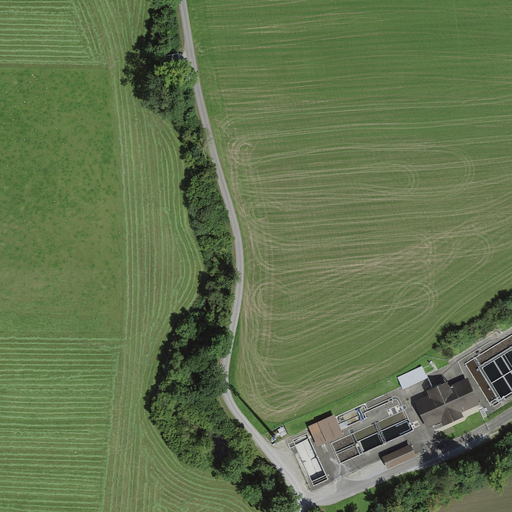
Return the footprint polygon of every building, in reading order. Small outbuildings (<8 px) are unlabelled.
[(160,59),(163,80),(182,76),(179,56),(160,59)] [(399,377),(403,387),(427,376),(423,366),(399,377)] [(429,394),(415,401),(427,426),(441,420),(443,425),(463,416),(461,412),(480,403),(468,377),(450,385),(448,380),(427,389),(429,394)] [(335,413),(309,425),(318,445),(344,433),(335,413)] [(382,456),(388,468),(417,455),(411,443),(382,456)]
